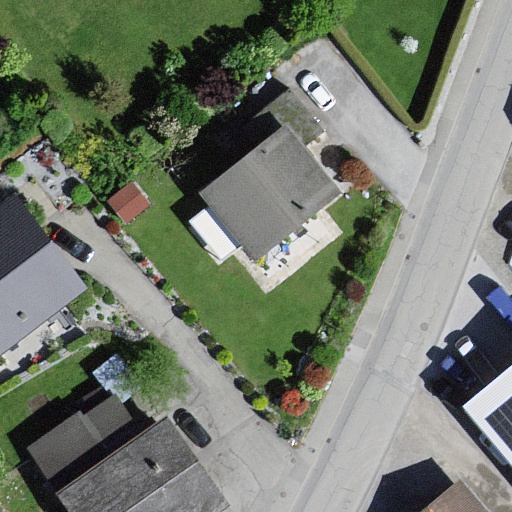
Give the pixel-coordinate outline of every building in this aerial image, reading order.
[(275,138),(193,206),(239,264),(329,202),(275,138)] [(12,192),(0,200),(0,349),(83,286),(12,192)] [(511,367),(467,404),(511,460),(511,367)] [(206,511),(224,500),(168,415),(57,487),(73,511),(206,511)] [(490,511),(463,479),(421,511),(490,511)]
